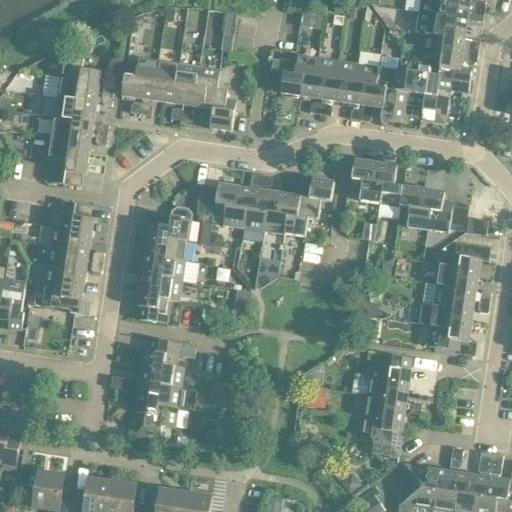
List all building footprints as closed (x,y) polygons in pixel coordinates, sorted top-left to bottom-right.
[(416,11),(418,0),(404,0),(403,9),(416,11)] [(420,0),(419,13),(448,18),(447,28),(466,31),(468,20),(472,20),(472,22),(483,23),(484,13),(473,11),(469,11),(450,8),(450,0),(420,0)] [(450,0),(450,8),(469,11),(470,0),(450,0)] [(475,3),(473,11),(484,13),(486,2),(478,1),(475,3)] [(152,11),(140,15),(146,37),(158,33),(152,11)] [(448,18),(419,13),(416,33),(426,35),(445,38),(444,48),(463,51),(466,31),(447,28),(448,18)] [(445,38),(426,35),(423,56),(441,59),(440,68),(460,71),(460,70),(463,51),(444,48),(445,38)] [(478,53),(480,43),(471,41),(468,44),(467,51),(478,53)] [(478,53),(467,51),(466,59),(468,62),(477,64),(478,53)] [(79,91),(98,94),(101,73),(82,70),(84,60),(64,57),(61,78),(80,81),(79,91)] [(315,79),(318,60),(297,57),(296,65),(273,61),(269,89),(282,91),(281,94),(302,97),(305,78),(315,79)] [(135,78),(125,77),(122,97),(143,100),(146,80),(156,82),(159,63),(138,59),(135,78)] [(305,78),(302,97),(322,100),(325,81),(335,82),(338,63),(318,60),(315,79),(305,78)] [(179,66),(159,63),(156,82),(146,80),(143,100),(163,103),(166,83),(176,85),(179,66)] [(358,66),(338,63),(335,82),(325,81),(322,100),(343,103),(345,84),(356,85),(358,66)] [(199,69),(179,66),(176,85),(166,83),(163,103),(183,106),(186,87),(196,88),(199,69)] [(345,84),(343,103),(363,106),(366,87),(376,88),(379,69),(358,66),(356,85),(345,84)] [(439,78),(419,75),(416,95),(424,96),(436,97),(433,122),(444,124),(448,98),(437,97),(438,89),(468,94),(472,72),(460,70),(460,71),(440,68),(439,78)] [(186,87),(183,106),(204,109),(206,89),(217,91),(220,72),(199,69),(196,88),(186,87)] [(363,106),(382,109),(383,109),(386,90),(396,91),(399,72),(379,69),(376,88),(366,87),(363,106)] [(383,109),(382,109),(380,121),(402,124),(406,94),(416,95),(419,75),(399,72),(396,91),(386,90),(383,109)] [(80,81),(61,78),(58,98),(77,101),(76,111),(95,114),(98,94),(79,91),(80,81)] [(104,87),(103,95),(113,96),(115,86),(107,85),(104,87)] [(206,89),(204,109),(213,110),(210,129),(232,133),(236,102),(226,100),(227,92),(217,91),(206,89)] [(113,96),(103,95),(101,103),(104,106),(112,107),(113,96)] [(424,96),(421,121),(433,122),(436,97),(424,96)] [(77,101),(58,98),(55,119),(74,121),(73,132),(92,134),(95,114),(76,111),(77,101)] [(141,115),(142,104),(135,103),(132,105),(130,114),(141,115)] [(320,115),(322,105),(314,103),(311,106),(309,114),(320,115)] [(150,106),(142,104),(141,115),(151,117),(153,109),(150,106)] [(330,106),(322,105),(320,115),(331,117),(332,109),(330,106)] [(181,121),(183,110),(175,109),(172,111),(171,120),(181,121)] [(351,112),(350,120),(360,121),(362,111),(354,109),(351,112)] [(191,112),(183,110),(181,121),(192,123),(193,115),(191,112)] [(370,112),(362,111),(360,121),(371,123),(372,115),(370,112)] [(50,133),(51,120),(38,119),(37,132),(50,133)] [(55,119),(52,139),(71,142),(70,152),(89,154),(92,134),(73,132),(74,121),(55,119)] [(97,135),(107,137),(109,126),(101,125),(98,127),(97,135)] [(107,137),(97,135),(95,143),(98,146),(106,147),(107,137)] [(71,142),(52,139),(49,160),(57,161),(53,184),(81,188),(83,175),(86,176),(89,154),(70,152),(71,142)] [(373,184),(376,164),(355,161),(351,192),(361,193),(359,202),(380,205),(383,185),(373,184)] [(406,169),(376,164),(373,184),(383,185),(380,205),(401,208),(404,188),(394,187),(395,177),(405,178),(406,169)] [(262,176),(251,175),(250,183),(252,186),(261,187),(262,176)] [(262,176),(261,187),(268,188),(271,186),(273,178),(262,176)] [(404,187),(405,178),(395,177),(394,187),(404,188),(401,208),(410,209),(407,228),(428,231),(431,211),(421,210),(424,190),(404,187)] [(303,178),(302,188),(311,190),(310,199),(300,198),(297,217),(308,218),(308,219),(318,221),(321,202),(331,203),(334,183),(303,178)] [(237,208),(240,188),(219,185),(214,216),(224,218),(223,226),(244,229),(247,209),(237,208)] [(205,188),(202,187),(198,211),(209,213),(212,189),(205,188)] [(260,191),(240,188),(237,208),(247,209),(244,229),(264,232),(267,212),(257,211),(260,191)] [(300,197),(280,194),(277,214),(287,215),(284,235),(305,238),(308,219),(308,218),(297,217),(300,198),(310,199),(311,190),(302,188),(300,197)] [(445,194),(424,190),(421,210),(431,211),(428,231),(449,234),(449,231),(466,234),(468,219),(470,206),(444,202),(445,194)] [(280,194),(260,191),(257,211),(267,212),(264,232),(284,235),(287,215),(277,214),(280,194)] [(53,225),(50,246),(70,249),(71,239),(91,242),(94,221),(91,220),(93,208),(65,203),(61,226),(53,225)] [(172,212),(171,218),(161,217),(161,214),(144,211),(142,224),(151,226),(148,246),(167,249),(169,239),(188,242),(192,215),(188,209),(177,208),(172,212)] [(468,219),(466,234),(486,237),(488,222),(468,219)] [(6,245),(10,245),(13,224),(5,223),(1,244),(2,244),(2,247),(5,247),(6,245)] [(50,246),(47,266),(67,269),(68,259),(88,262),(91,242),(71,239),(70,249),(50,246)] [(167,249),(148,246),(145,266),(164,269),(165,259),(185,262),(188,242),(169,239),(167,249)] [(302,256),(320,256),(321,242),(302,242),(302,256)] [(440,265),(437,286),(457,289),(458,279),(478,282),(481,261),(488,262),(490,249),(456,244),(454,257),(450,256),(449,266),(440,265)] [(103,264),(104,253),(96,252),(93,254),(92,262),(103,264)] [(139,255),(131,254),(129,264),(140,266),(141,258),(139,255)] [(67,269),(47,266),(44,286),(64,289),(65,279),(85,282),(88,262),(68,259),(67,269)] [(145,266),(142,287),(161,290),(162,279),(182,282),(185,262),(165,259),(164,269),(145,266)] [(103,264),(92,262),(91,270),(93,273),(101,275),(103,264)] [(317,281),(318,263),(301,262),(300,280),(317,281)] [(234,282),(234,270),(221,269),(220,282),(234,282)] [(64,289),(44,286),(41,307),(71,312),(71,314),(88,317),(90,304),(82,302),(85,282),(65,279),(64,289)] [(161,290),(142,287),(138,308),(141,308),(139,321),(167,325),(170,302),(179,303),(182,282),(162,279),(161,290)] [(425,284),(422,305),(454,309),(455,299),(475,302),(478,282),(458,279),(457,289),(437,286),(425,284)] [(26,284),(5,281),(2,300),(0,300),(0,319),(10,321),(8,330),(21,332),(24,315),(21,314),(26,284)] [(480,295),(479,303),(490,304),(491,294),(483,292),(480,295)] [(454,309),(422,305),(419,325),(431,327),(451,329),(452,319),(472,322),(475,302),(455,299),(454,309)] [(490,304),(479,303),(478,310),(480,313),(488,315),(490,304)] [(451,329),(431,327),(428,347),(459,352),(458,355),(475,357),(477,344),(469,343),(472,322),(452,319),(451,329)] [(193,346),(179,344),(152,340),(150,353),(147,352),(143,373),(163,376),(161,386),(181,389),(184,368),(176,367),(178,357),(195,360),(196,353),(196,351),(193,346)] [(370,376),(367,397),(387,400),(388,390),(408,393),(411,372),(407,372),(409,359),(382,355),(378,378),(370,376)] [(163,376),(143,373),(140,393),(160,396),(158,406),(178,409),(181,389),(161,386),(163,376)] [(323,407),(325,392),(302,390),(301,404),(323,407)] [(387,400),(367,397),(364,418),(384,420),(385,410),(405,413),(408,393),(388,390),(387,400)] [(160,396),(140,393),(134,437),(160,441),(162,428),(175,430),(178,409),(158,406),(160,396)] [(409,414),(420,415),(422,405),(414,403),(411,406),(409,414)] [(384,420),(364,418),(361,438),(374,440),(372,453),(399,457),(405,413),(385,410),(384,420)] [(10,425),(0,423),(0,463),(3,464),(3,469),(16,471),(19,446),(7,445),(10,425)] [(464,450),(453,449),(450,468),(458,470),(461,467),(464,450)] [(456,494),(453,511),(474,511),(476,497),(487,498),(490,474),(493,455),(481,453),(478,473),(480,473),(480,477),(469,476),(466,495),(456,494)] [(476,497),(474,511),(495,511),(497,500),(507,502),(507,505),(511,506),(511,486),(510,486),(510,482),(499,480),(500,476),(501,476),(504,456),(493,455),(490,474),(487,498),(476,497)] [(405,466),(401,493),(398,511),(432,511),(433,510),(436,491),(446,492),(449,473),(405,466)] [(38,472),(38,475),(30,473),(27,493),(35,494),(33,508),(49,510),(48,511),(71,511),(73,503),(61,501),(65,476),(38,472)] [(469,476),(449,473),(446,492),(436,491),(433,510),(444,511),(453,511),(456,494),(466,495),(469,476)] [(73,503),(71,511),(108,511),(112,483),(88,480),(85,505),(73,503)] [(112,483),(108,511),(135,511),(133,511),(136,487),(112,483)] [(375,497),(380,493),(375,487),(353,502),(360,511),(384,511),(385,511),(375,497)] [(156,511),(183,511),(186,494),(160,490),(156,511)] [(186,494),(183,511),(209,511),(212,498),(186,494)] [(293,511),(295,502),(270,498),(268,511),(293,511)]
